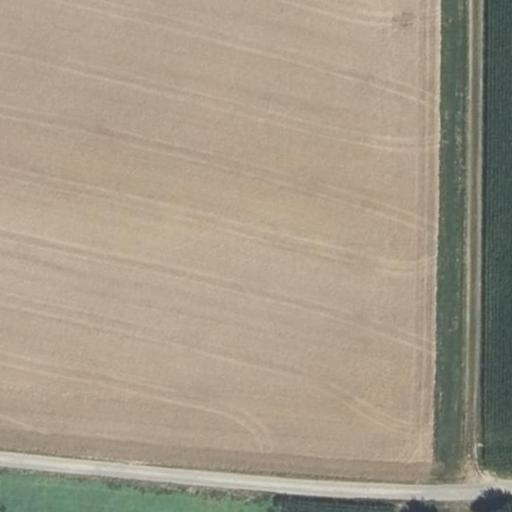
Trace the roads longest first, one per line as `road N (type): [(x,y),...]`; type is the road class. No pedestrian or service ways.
road 1 (track): [(0,462),(403,498),(511,492)]
road 2 (track): [(472,0),(473,511)]
